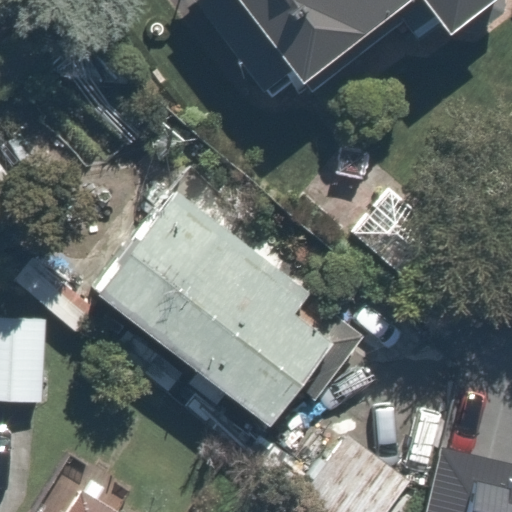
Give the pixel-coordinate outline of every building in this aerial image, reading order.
[(214,0),(283,90),(364,28),(346,4),(350,0),(408,0),(435,35),(481,0),(214,0)] [(336,315),(126,152),(52,248),(28,229),(0,265),(0,270),(48,308),(73,276),(256,417),(336,315)] [(0,392),(43,393),(44,312),(0,311),(0,392)] [(412,511),(425,497),(326,418),(275,481),(313,511),(412,511)] [(511,511),(511,461),(473,452),(458,511),(511,511)] [(105,511),(60,486),(45,511),(105,511)]
